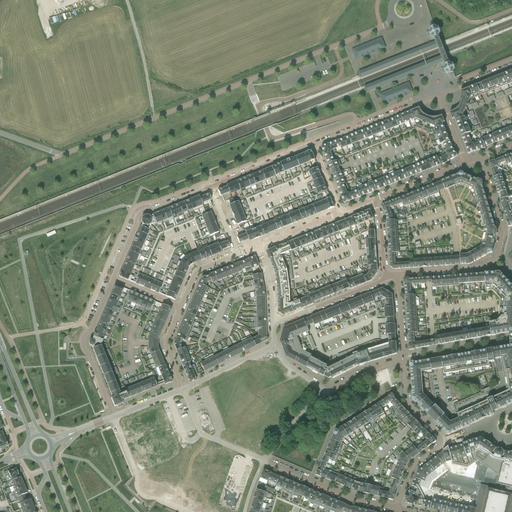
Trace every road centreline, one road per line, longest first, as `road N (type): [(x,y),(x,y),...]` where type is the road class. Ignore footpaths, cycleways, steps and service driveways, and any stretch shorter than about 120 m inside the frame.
road 1 (unclassified): [(59,155),(394,18)]
road 2 (residential): [(182,390),(200,434),(396,510)]
road 3 (residential): [(311,145),(140,209),(113,278)]
road 4 (residential): [(396,277),(477,268),(496,257),(502,232),(479,158)]
road 5 (residential): [(396,510),(415,464),(443,439),(405,402),(403,359)]
road 6 (residential): [(113,278),(82,337),(110,408)]
road 7 (residential): [(437,96),(311,145)]
road 8 (residential): [(187,511),(139,492),(113,417)]
road 9 (residential): [(273,325),(388,273)]
